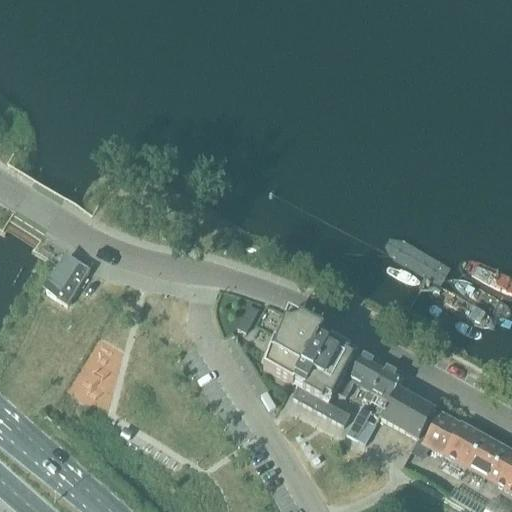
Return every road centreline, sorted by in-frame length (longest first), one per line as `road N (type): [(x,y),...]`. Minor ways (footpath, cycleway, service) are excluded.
road 1 (residential): [(511,426),(307,314),(198,275)]
road 2 (unclassified): [(316,511),(198,326),(198,275)]
road 3 (unclassified): [(198,275),(63,232),(0,191)]
road 4 (primary): [(105,511),(0,419)]
